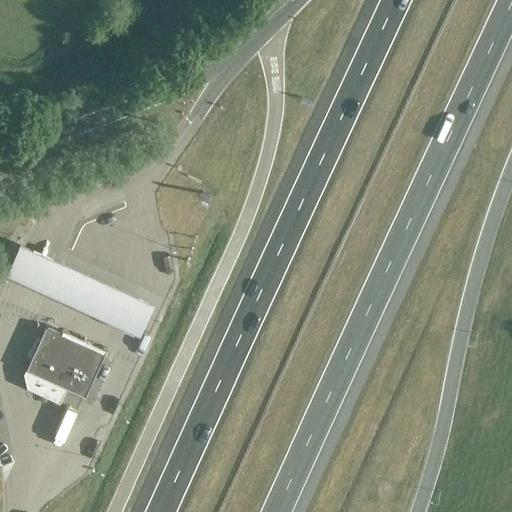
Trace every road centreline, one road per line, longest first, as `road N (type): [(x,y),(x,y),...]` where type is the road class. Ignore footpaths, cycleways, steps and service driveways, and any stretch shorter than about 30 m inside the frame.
road 1 (motorway): [(400,0),(164,511)]
road 2 (motorway): [(277,511),(511,8)]
